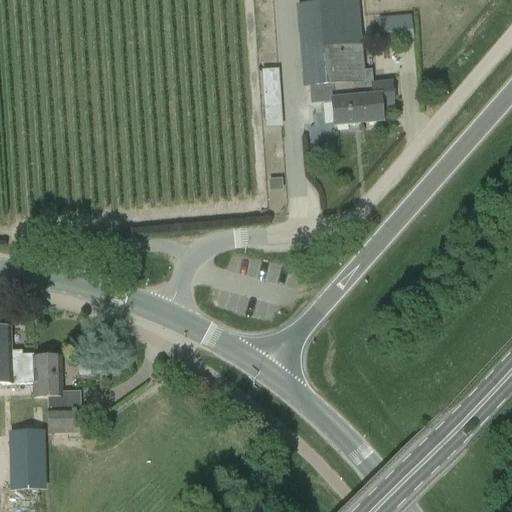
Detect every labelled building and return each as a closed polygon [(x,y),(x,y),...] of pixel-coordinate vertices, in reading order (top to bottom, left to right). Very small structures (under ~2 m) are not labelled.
[(357,4),(302,9),(309,88),(331,86),(364,83),(357,4)] [(417,23),(383,23),(383,42),(418,42),(417,23)] [(278,71),(274,71),(261,72),(262,83),(279,82),(278,71)] [(331,86),(309,88),(311,105),(331,103),(333,128),(381,124),(379,110),(392,109),(390,85),(371,86),(371,89),(364,89),(364,83),(331,86)] [(265,128),(278,128),(282,127),(280,110),(264,111),(265,128)] [(0,386),(22,386),(21,357),(20,357),(20,353),(9,353),(8,331),(0,330),(0,386)] [(30,357),(21,357),(22,386),(33,385),(34,400),(47,400),(48,436),(80,435),(79,411),(68,412),(68,398),(60,398),(59,359),(30,360),(30,357)] [(46,490),(45,441),(45,434),(11,435),(12,470),(12,491),(46,490)]
